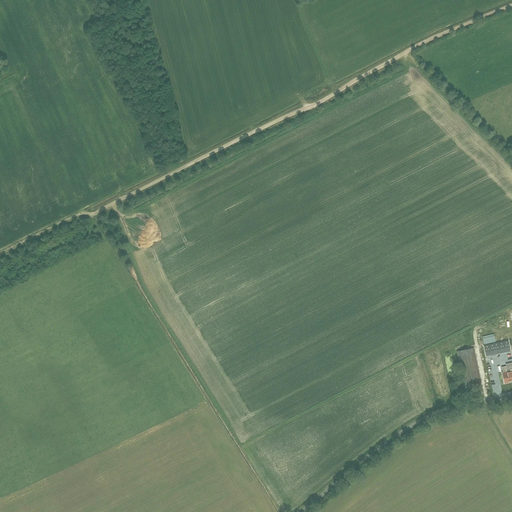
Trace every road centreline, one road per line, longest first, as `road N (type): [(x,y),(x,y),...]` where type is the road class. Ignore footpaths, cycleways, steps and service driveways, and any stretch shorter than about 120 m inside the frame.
road 1 (track): [(511,6),(436,36),(91,215)]
road 2 (unclassified): [(295,511),(424,413),(511,393)]
